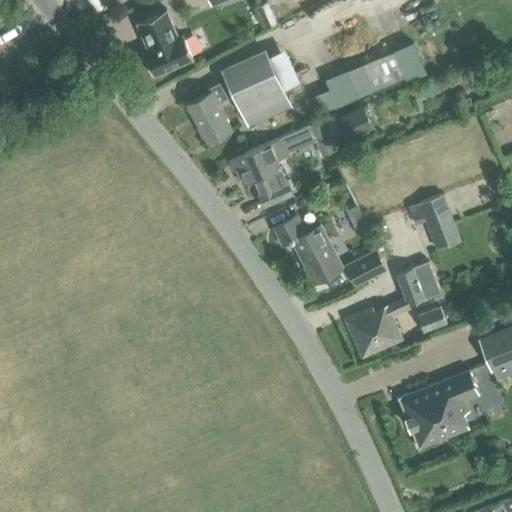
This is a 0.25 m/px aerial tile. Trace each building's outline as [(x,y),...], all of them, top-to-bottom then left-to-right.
[(276,23),(267,1),(256,6),(265,28),(276,23)] [(143,51),(153,75),(154,74),(191,58),(192,58),(193,58),(182,34),(181,34),(177,36),(166,10),(166,8),(136,21),(136,23),(136,22),(144,40),(148,39),(152,47),(144,50),(143,51)] [(412,41),(323,78),(327,88),(313,94),(320,111),(403,77),(405,81),(425,73),(412,41)] [(270,58),(226,78),(247,125),(291,105),(270,58)] [(186,102),(207,141),(232,128),(217,101),(226,96),(219,82),(209,87),(210,90),(186,102)] [(373,130),(363,105),(336,116),(346,141),(373,130)] [(259,192),(258,194),(262,205),(293,194),(287,180),(274,186),(268,172),(267,173),(263,164),(287,154),(286,152),(314,140),(321,157),(336,150),(323,118),(280,136),(248,150),(232,157),(243,183),(253,179),(259,192)] [(443,192),(407,206),(414,225),(426,221),(437,250),(461,241),(443,192)] [(342,266),(319,224),(306,231),(297,214),(273,228),(282,244),(292,238),(314,281),(342,266)] [(369,232),(362,218),(351,224),(358,237),(369,232)] [(346,264),(355,282),(384,268),(375,250),(346,264)] [(396,272),(405,296),(387,304),(374,309),(372,306),(344,318),(361,356),(402,338),(391,314),(410,307),(408,303),(440,291),(428,259),(396,272)] [(446,322),(440,306),(417,315),(423,330),(446,322)] [(511,326),(479,339),(490,369),(511,360),(511,326)] [(419,447),(419,446),(468,427),(462,412),(468,409),(463,398),(478,392),(469,368),(399,396),(399,395),(397,396),(398,398),(406,416),(405,417),(406,417),(406,418),(407,418),(409,425),(409,426),(409,427),(410,427),(417,445),(418,447),(419,447)] [(511,496),(502,500),(502,499),(470,511),(507,511),(511,510),(511,496)]
